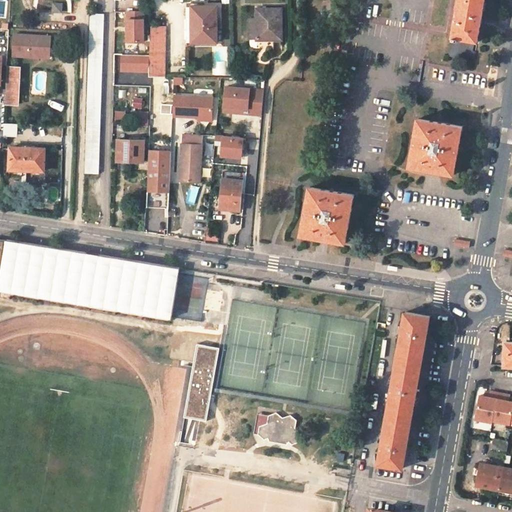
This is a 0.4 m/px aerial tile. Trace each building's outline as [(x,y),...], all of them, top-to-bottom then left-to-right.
[(484,0),(459,0),(449,55),(474,60),(476,50),(473,50),(475,41),(477,41),(484,0)] [(51,2),(52,13),(63,12),(62,1),(51,2)] [(216,8),(191,8),(192,20),(195,20),(195,43),(217,43),(217,41),(222,42),(222,35),(217,35),(216,8)] [(282,8),(259,9),(260,38),(283,38),(282,8)] [(129,42),(145,42),(145,11),(129,12),(129,42)] [(90,12),(84,170),(99,171),(103,13),(90,12)] [(12,33),(11,57),(50,58),(51,34),(12,33)] [(152,66),(168,66),(167,36),(152,35),(152,66)] [(21,66),(9,66),(8,106),(19,107),(21,66)] [(182,84),(183,76),(174,76),(173,84),(182,84)] [(262,114),(263,86),(223,85),(222,113),(262,114)] [(213,99),(174,97),(173,118),(212,119),(213,99)] [(142,108),(143,98),(133,98),(132,107),(142,108)] [(462,127),(419,120),(411,166),(454,174),(462,127)] [(242,158),(244,137),(216,133),(214,155),(242,158)] [(183,146),(202,146),(203,137),(184,137),(183,146)] [(128,144),(128,140),(119,140),(119,161),(144,161),(145,145),(128,144)] [(205,144),(204,156),(212,156),(212,144),(205,144)] [(202,146),(183,146),(182,183),(201,184),(202,146)] [(11,148),(11,169),(24,169),(24,171),(45,171),(46,149),(11,148)] [(148,207),(170,209),(171,171),(150,170),(148,207)] [(244,177),(224,175),(222,210),(242,211),(244,177)] [(196,204),(199,186),(190,185),(186,202),(196,204)] [(354,195),(310,188),(301,235),(345,242),(354,195)] [(471,241),(456,238),(455,244),(470,247),(471,241)] [(0,293),(169,323),(179,271),(5,240),(4,244),(0,243),(0,293)] [(511,256),(511,249),(503,248),(502,255),(511,256)] [(198,312),(218,315),(221,297),(201,293),(198,312)] [(430,316),(405,312),(380,462),(404,467),(430,316)] [(495,419),(500,391),(492,390),(491,396),(482,394),(477,417),(495,421),(495,419)] [(511,399),(507,399),(508,393),(500,391),(495,419),(511,422),(511,399)] [(283,416),(278,411),(270,414),(264,413),(261,425),(259,433),(266,439),(273,435),(288,438),(293,444),(301,441),(302,432),(296,427),(297,419),(291,414),(283,416)] [(255,432),(259,433),(264,413),(260,412),(255,432)] [(508,451),(510,440),(496,437),(493,448),(508,451)] [(221,475),(224,458),(198,454),(195,471),(221,475)] [(479,484),(501,487),(505,467),(483,464),(479,484)] [(511,468),(505,467),(501,487),(511,489),(511,468)]
